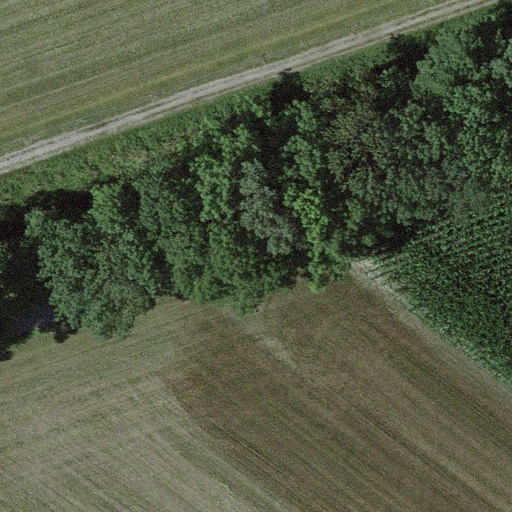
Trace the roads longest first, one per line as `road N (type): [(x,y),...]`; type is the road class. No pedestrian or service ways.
road 1 (unclassified): [(0,333),(511,158)]
road 2 (track): [(0,167),(475,0)]
